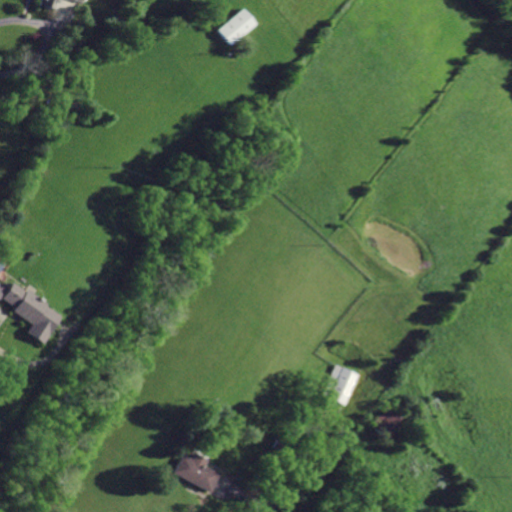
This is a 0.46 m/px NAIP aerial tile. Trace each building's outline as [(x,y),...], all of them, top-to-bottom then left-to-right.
[(38,0),(37,4),(55,10),(58,0),(76,0),(80,1),(80,0),(38,0)] [(243,7),(215,29),(228,45),(256,24),(243,7)] [(0,301),(2,301),(11,308),(9,312),(26,324),(21,331),(42,346),(64,316),(50,305),(53,302),(29,285),(26,289),(14,280),(8,288),(1,289),(0,283),(0,301)] [(339,365),(323,392),(346,405),(361,377),(339,365)] [(390,404),(372,425),(391,442),(409,422),(390,404)] [(183,452),(172,473),(212,494),(219,481),(223,473),(207,464),(209,459),(192,450),(190,455),(183,452)]
